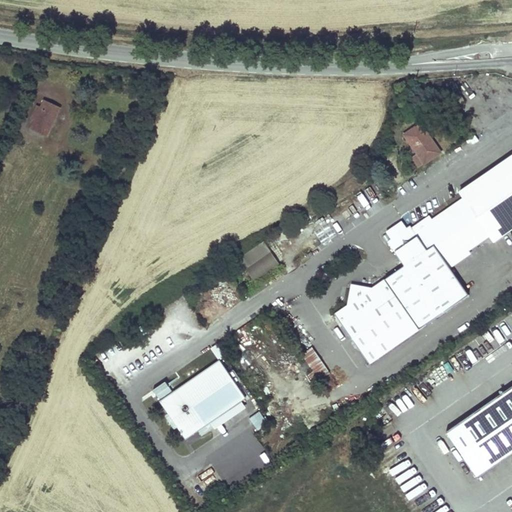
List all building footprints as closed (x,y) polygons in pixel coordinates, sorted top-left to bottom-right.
[(434,95),(434,99),(440,99),(440,103),(451,102),(451,94),(434,95)] [(34,120),(31,128),(47,135),(61,107),(44,99),(40,106),(34,120)] [(37,105),(30,118),(34,120),(40,106),(37,105)] [(421,124),(405,135),(417,153),(412,157),(419,167),(438,154),(429,142),(432,140),(421,124)] [(432,140),(429,142),(438,154),(441,152),(432,140)] [(348,307),(336,316),(370,365),(395,348),(393,345),(417,328),(419,331),(470,296),(449,266),(441,255),(445,252),(452,263),(482,243),(470,228),(480,221),(491,237),(494,241),(511,228),(511,156),(461,192),(464,198),(452,206),(456,211),(438,223),(434,219),(415,232),(413,229),(411,228),(409,228),(408,229),(403,232),(404,234),(398,238),(396,237),(391,240),(390,246),(404,267),(372,290),(352,287),(354,290),(350,293),(348,307)] [(452,206),(434,219),(438,223),(456,211),(452,206)] [(470,228),(482,243),(491,237),(480,221),(470,228)] [(386,234),(391,240),(396,237),(398,238),(404,234),(403,232),(408,229),(403,222),(386,234)] [(441,255),(449,266),(452,263),(445,252),(441,255)] [(268,253),(244,270),(253,284),(278,266),(268,253)] [(314,328),(309,331),(316,342),(321,339),(314,328)] [(393,345),(395,348),(419,331),(417,328),(393,345)] [(218,359),(170,392),(172,395),(220,362),(218,359)] [(170,392),(159,400),(185,438),(197,430),(196,428),(243,396),(220,362),(172,395),(170,392)] [(322,362),(313,369),(316,373),(310,377),(318,385),(332,376),(322,362)] [(511,385),(446,431),(478,477),(511,453),(511,385)] [(243,396),(196,428),(197,430),(245,398),(243,396)] [(258,430),(268,423),(259,411),(249,418),(258,430)]
